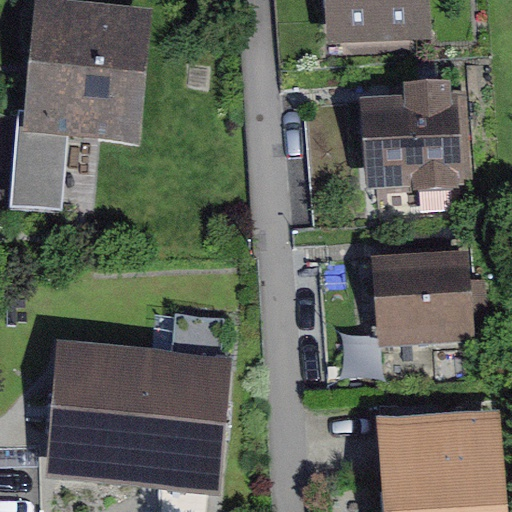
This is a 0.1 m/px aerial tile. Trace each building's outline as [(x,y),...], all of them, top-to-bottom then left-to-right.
[(432,49),(428,0),(328,0),(332,56),(432,49)] [(151,153),(165,23),(44,10),(29,140),(151,153)] [(367,202),(469,199),(467,106),(364,108),(367,202)] [(381,273),(387,362),(486,355),(480,266),(381,273)] [(224,365),(67,352),(55,491),(212,504),(224,365)] [(511,511),(511,458),(511,455),(391,462),(393,511),(511,511)]
